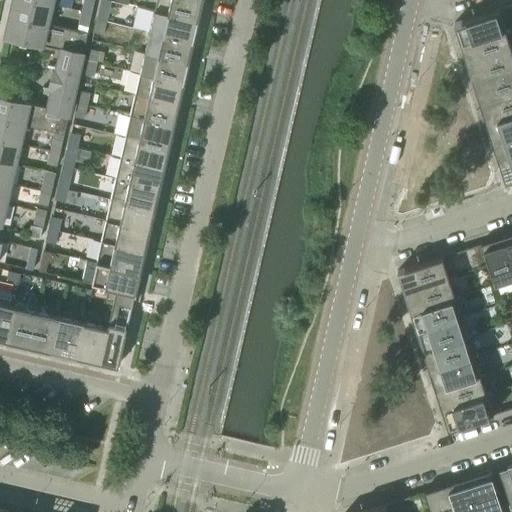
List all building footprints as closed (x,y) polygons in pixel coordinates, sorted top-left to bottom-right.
[(47,24),(47,23),(51,4),(35,0),(13,0),(10,15),(47,24)] [(91,0),(84,0),(82,11),(92,13),(94,1),(91,0)] [(156,0),(154,9),(197,20),(201,0),(156,0)] [(99,6),(96,18),(106,21),(109,8),(99,6)] [(461,22),(467,41),(506,29),(499,8),(454,23),(456,24),(461,22)] [(154,9),(150,30),(192,40),(197,20),(154,9)] [(75,22),(73,29),(87,32),(92,13),(82,11),(79,23),(75,22)] [(47,24),(10,15),(5,36),(42,45),(47,24)] [(106,21),(96,18),(94,31),(104,33),(106,21)] [(73,29),(47,23),(47,24),(42,45),(61,49),(57,67),(55,66),(53,75),(52,79),(50,88),(52,89),(48,107),(29,102),(24,123),(24,124),(54,131),(64,133),(75,85),(76,80),(87,32),(73,29)] [(467,41),(473,61),(511,48),(506,29),(467,41)] [(150,30),(145,51),(188,61),(192,40),(150,30)] [(90,48),(87,60),(97,63),(97,60),(102,61),(104,51),(90,48)] [(473,61),(479,80),(511,69),(511,48),(473,61)] [(145,51),(140,72),(183,82),(188,61),(145,51)] [(97,63),(87,60),(84,73),(94,75),(97,63)] [(511,69),(479,80),(486,99),(511,90),(511,69)] [(140,72),(135,93),(178,103),(183,82),(140,72)] [(80,90),(77,102),(87,105),(90,92),(80,90)] [(511,90),(486,99),(492,119),(511,112),(511,90)] [(135,93),(130,114),(173,124),(178,103),(135,93)] [(0,95),(0,117),(24,123),(29,102),(0,95)] [(87,105),(77,102),(74,115),(84,117),(87,105)] [(511,112),(492,119),(498,138),(511,133),(511,112)] [(130,114),(126,135),(168,145),(173,124),(130,114)] [(24,124),(24,123),(0,117),(0,138),(19,143),(24,124)] [(64,133),(54,131),(50,150),(60,152),(62,140),(64,133)] [(70,132),(68,144),(78,146),(80,134),(70,132)] [(511,133),(498,138),(504,158),(511,155),(511,133)] [(126,135),(121,156),(164,166),(168,145),(126,135)] [(0,138),(0,159),(15,163),(19,143),(0,138)] [(78,146),(68,144),(65,156),(75,159),(78,146)] [(60,152),(50,150),(47,162),(57,164),(60,152)] [(121,156),(116,177),(159,187),(164,166),(121,156)] [(0,159),(0,180),(10,183),(15,163),(0,159)] [(61,173),(58,186),(68,188),(71,176),(61,173)] [(44,177),(41,190),(51,192),(53,179),(44,177)] [(116,177),(111,198),(154,208),(159,187),(116,177)] [(0,180),(0,201),(6,203),(10,183),(0,180)] [(68,188),(58,186),(55,198),(65,201),(68,188)] [(51,192),(41,190),(38,202),(48,204),(51,192)] [(111,198),(106,219),(149,229),(154,208),(111,198)] [(32,224),(42,226),(43,226),(47,209),(37,207),(32,224)] [(51,215),(48,228),(58,230),(61,218),(51,215)] [(106,219),(102,240),(144,250),(149,229),(106,219)] [(28,235),(40,238),(42,226),(32,224),(31,223),(28,235)] [(58,230),(48,228),(45,240),(55,243),(58,230)] [(511,279),(511,263),(504,238),(483,245),(482,242),(480,243),(494,286),(511,279)] [(102,240),(97,261),(140,269),(144,250),(102,240)] [(26,267),(33,269),(38,248),(31,246),(26,267)] [(38,270),(45,272),(50,251),(43,249),(38,270)] [(404,270),(410,289),(449,276),(442,255),(397,270),(399,271),(404,270)] [(92,282),(109,286),(109,285),(135,291),(140,269),(97,261),(96,261),(86,259),(82,280),(92,282)] [(5,278),(18,281),(20,272),(7,270),(5,278)] [(410,289),(416,308),(455,295),(449,276),(410,289)] [(108,326),(100,360),(118,364),(135,291),(109,285),(109,286),(106,299),(113,300),(107,325),(108,326)] [(416,308),(423,327),(461,315),(455,295),(416,308)] [(0,336),(5,338),(13,304),(0,300),(0,336)] [(5,338),(29,344),(37,309),(13,304),(5,338)] [(29,344),(53,349),(61,315),(37,309),(29,344)] [(53,349),(76,355),(84,320),(61,315),(53,349)] [(423,327),(429,347),(468,334),(461,315),(423,327)] [(76,355),(100,360),(108,326),(107,325),(84,320),(76,355)] [(429,347),(435,366),(474,354),(468,334),(429,347)] [(435,366),(441,386),(480,373),(474,354),(435,366)] [(441,386),(448,405),(486,393),(480,373),(441,386)] [(486,393),(448,405),(454,424),(449,425),(448,428),(493,413),(486,393)] [(511,504),(511,461),(507,464),(508,467),(499,469),(511,505),(511,504)] [(489,472),(469,478),(479,511),(503,511),(504,511),(491,469),(489,469),(489,472)] [(479,511),(469,478),(447,485),(455,511),(479,511)] [(455,511),(447,485),(426,492),(425,490),(423,490),(430,511),(455,511)] [(388,511),(385,503),(356,511),(388,511)]
